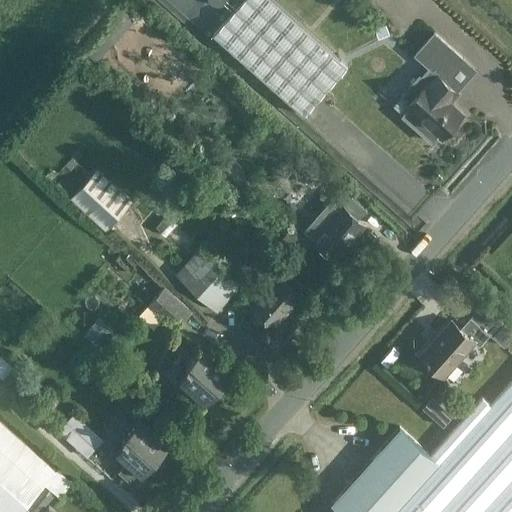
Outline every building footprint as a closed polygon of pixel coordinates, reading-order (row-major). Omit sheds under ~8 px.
[(304,115),(347,66),(272,0),(239,0),(241,1),(212,34),(304,115)] [(96,61),(135,19),(122,7),(83,49),(96,61)] [(374,28),(378,38),(389,34),(386,24),(374,28)] [(380,93),(379,94),(432,141),(439,134),(442,137),(462,114),(448,101),(457,91),(445,80),(463,60),(474,69),(474,68),(434,32),(415,54),(430,67),(421,77),(419,75),(401,95),(409,102),(406,105),(409,107),(403,114),(380,93)] [(98,168),(70,198),(81,207),(105,229),(122,210),(132,199),(98,168)] [(359,218),(369,207),(347,188),(333,204),(341,210),(316,238),(337,256),(365,224),(359,218)] [(176,224),(166,215),(156,227),(166,236),(176,224)] [(217,310),(242,282),(200,245),(175,272),(217,310)] [(275,326),(305,292),(284,274),(254,307),(275,326)] [(176,328),(193,310),(165,285),(148,303),(176,328)] [(479,345),(490,333),(470,315),(460,326),(451,318),(419,354),(443,375),(475,341),(479,345)] [(116,332),(98,317),(83,333),(102,349),(116,332)] [(225,382),(229,378),(224,374),(234,363),(222,353),(219,356),(205,344),(190,362),(188,360),(186,363),(191,367),(182,378),(193,387),(184,398),(194,407),(203,397),(207,400),(224,381),(225,382)] [(0,376),(2,378),(12,365),(2,357),(3,356),(0,353),(0,376)] [(392,511),(511,511),(511,379),(490,404),(392,511)] [(155,428),(142,416),(153,404),(143,395),(131,408),(140,417),(126,433),(124,431),(121,435),(127,440),(117,450),(128,460),(119,470),(129,480),(138,470),(142,473),(160,453),(161,454),(165,450),(160,445),(169,435),(158,425),(155,428)] [(392,511),(490,404),(481,396),(430,454),(399,426),(330,502),(341,511),(392,511)] [(87,457),(103,439),(73,413),(57,431),(87,457)] [(452,419),(445,413),(438,420),(445,427),(452,419)] [(0,511),(17,511),(56,470),(0,419),(0,511)] [(31,511),(38,511),(57,492),(47,483),(25,506),(31,511)]
